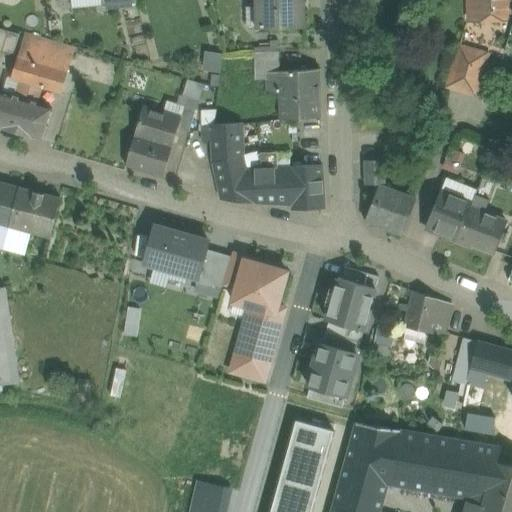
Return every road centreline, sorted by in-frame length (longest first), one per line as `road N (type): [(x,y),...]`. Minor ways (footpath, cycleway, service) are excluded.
road 1 (residential): [(0,159),(275,233),(344,243)]
road 2 (residential): [(344,243),(336,0)]
road 3 (residential): [(344,243),(511,312)]
